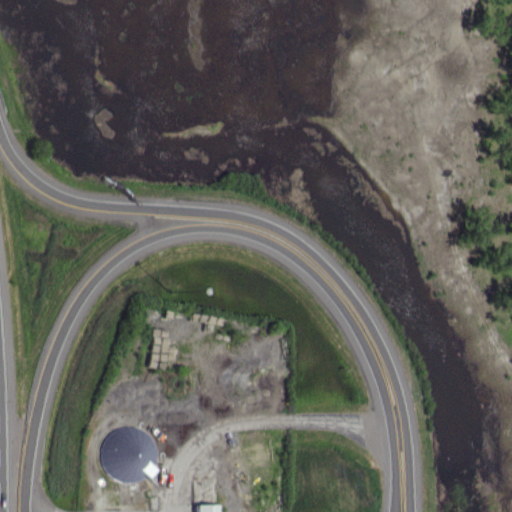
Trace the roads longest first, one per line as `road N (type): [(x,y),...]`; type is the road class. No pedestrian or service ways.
road 1 (motorway): [(23,511),(36,408),(88,284),(136,243),(194,227),(260,240),(291,257),(348,320),(386,410),(393,466)]
road 2 (motorway): [(411,511),(401,401),(383,348),(326,264),(290,235),(246,217),(74,200),(38,183),(0,133)]
